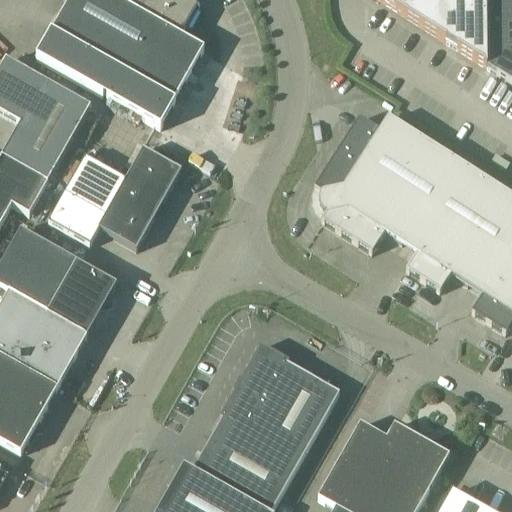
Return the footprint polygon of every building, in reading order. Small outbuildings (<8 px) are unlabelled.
[(37,62),(36,63),(160,133),(172,112),(175,107),(174,106),(203,55),(203,54),(180,41),(195,15),(197,14),(198,15),(199,14),(187,0),(71,0),(50,38),(48,42),(37,62)] [(373,0),(404,19),(403,0),(373,0)] [(403,0),(404,19),(445,45),(444,0),(403,0)] [(485,71),(484,8),(483,0),(444,0),(445,45),(485,71)] [(511,0),(483,0),(484,8),(511,8),(511,0)] [(511,8),(484,8),(485,71),(511,87),(511,86),(511,8)] [(90,112),(5,65),(0,74),(0,117),(19,129),(0,162),(0,212),(7,217),(11,210),(29,220),(47,187),(90,112)] [(382,237),(435,152),(387,122),(378,136),(358,123),(313,193),(320,197),(318,202),(318,207),(319,212),(321,216),(325,219),(320,226),(371,259),(384,238),(382,237)] [(420,285),(483,183),(435,152),(382,237),(384,238),(416,258),(405,275),(420,285)] [(142,154),(125,186),(120,194),(158,215),(180,175),(142,154)] [(89,251),(99,234),(136,255),(158,215),(120,194),(125,186),(84,163),(48,228),(89,251)] [(511,201),(483,183),(420,285),(439,297),(450,280),(479,299),(511,245),(511,201)] [(0,265),(0,293),(86,342),(116,290),(18,235),(0,265)] [(511,245),(479,299),(481,300),(470,317),(505,339),(511,327),(511,245)] [(86,342),(0,293),(0,362),(56,395),(86,342)] [(274,511),(339,398),(287,369),(288,366),(260,350),(219,422),(221,424),(192,476),(183,471),(159,511),(274,511)] [(56,395),(0,362),(0,447),(20,459),(56,395)] [(317,503),(333,511),(419,511),(448,461),(393,429),(385,443),(359,428),(317,503)] [(0,493),(8,480),(0,474),(0,493)] [(480,511),(450,495),(440,511),(480,511)]
